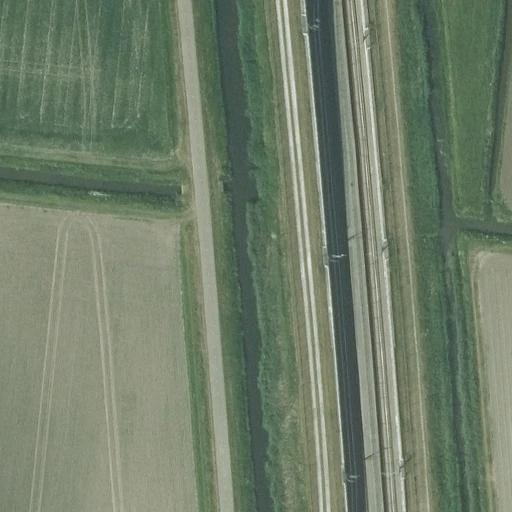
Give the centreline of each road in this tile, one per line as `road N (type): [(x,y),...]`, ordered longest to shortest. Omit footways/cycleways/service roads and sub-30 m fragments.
road 1 (track): [(425,511),(381,0)]
road 2 (track): [(279,0),(321,511)]
